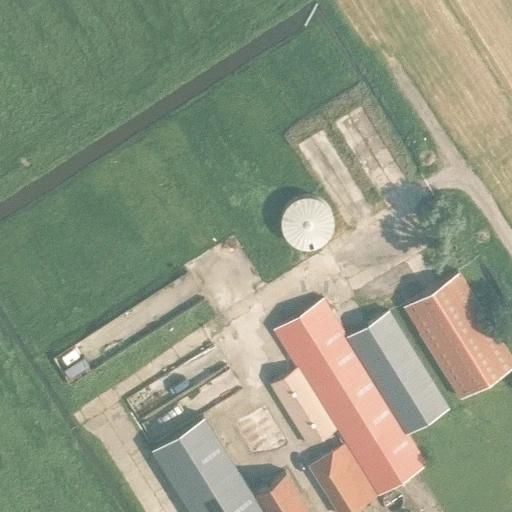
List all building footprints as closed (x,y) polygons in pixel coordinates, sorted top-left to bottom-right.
[(339,214),(339,213),(339,208),(337,203),(335,199),(332,196),(328,193),(324,190),(318,189),(313,189),(305,191),(301,193),(297,197),(295,199),(293,204),(291,209),(291,213),(292,218),(293,223),(298,230),(302,233),(306,235),(310,236),(315,237),(320,236),(324,235),(329,233),(331,230),(335,226),(337,223),(338,219),(339,214)] [(404,305),(461,396),(511,364),(511,356),(459,271),(404,305)] [(332,446),(308,461),(339,511),(345,511),(426,461),(407,430),(447,405),(387,307),(346,332),(323,295),(272,327),(295,364),(269,380),(308,443),(335,427),(344,440),(333,448),(332,446)] [(135,409),(167,396),(161,379),(128,393),(135,409)] [(204,412),(151,445),(193,511),(311,511),(285,469),(252,489),(204,412)]
